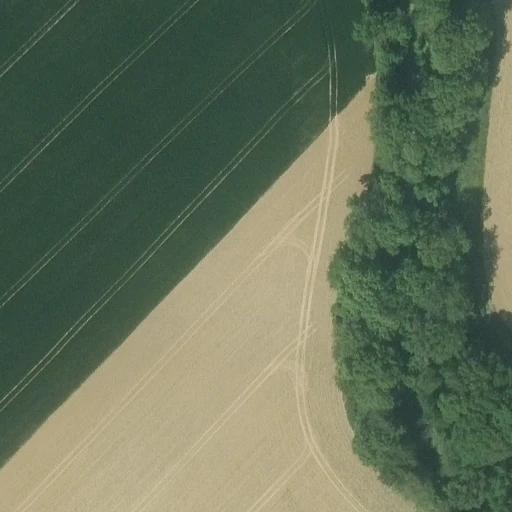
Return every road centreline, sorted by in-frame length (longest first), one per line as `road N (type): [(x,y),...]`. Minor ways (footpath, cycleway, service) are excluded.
road 1 (unclassified): [(475,511),(433,456),(411,394),(403,0)]
road 2 (track): [(404,232),(381,260),(369,312),(364,433)]
